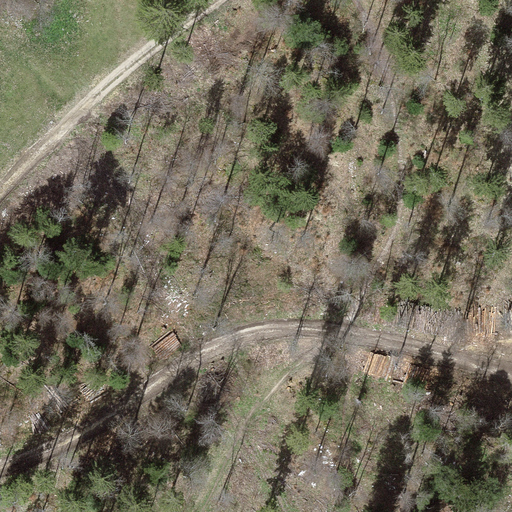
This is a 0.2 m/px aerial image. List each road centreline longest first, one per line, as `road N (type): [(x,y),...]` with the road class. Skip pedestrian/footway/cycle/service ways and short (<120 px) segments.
road 1 (track): [(511,370),(343,325),(236,335),(0,474)]
road 2 (track): [(0,190),(126,66),(213,0)]
